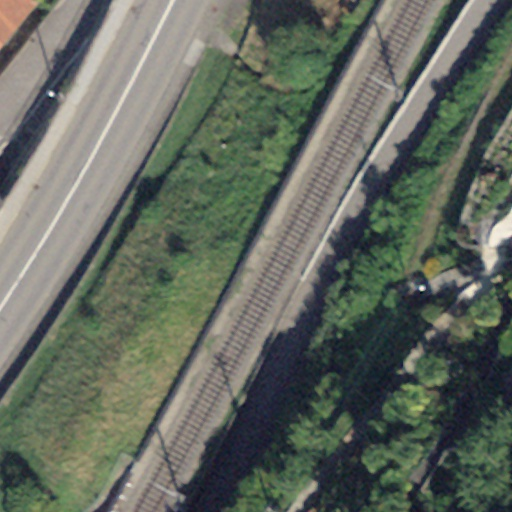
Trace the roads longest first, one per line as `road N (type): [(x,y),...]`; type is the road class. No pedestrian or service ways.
road 1 (residential): [(196,511),(242,443),(372,181),(489,0)]
road 2 (secondary): [(0,303),(171,0)]
road 3 (residential): [(0,106),(82,0)]
